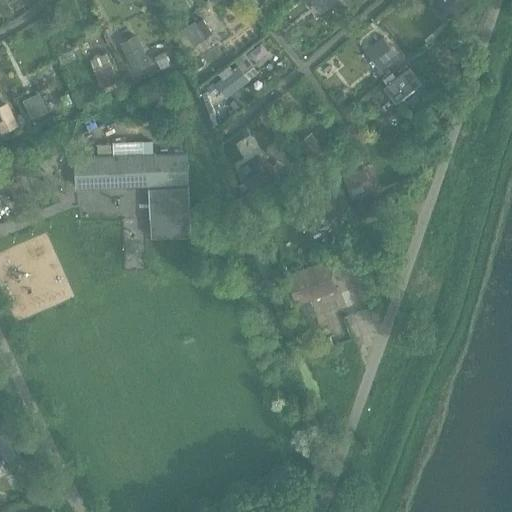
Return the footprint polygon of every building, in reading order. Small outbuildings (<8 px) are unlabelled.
[(203,22),(188,27),(194,44),(209,39),(203,22)] [(136,70),(153,63),(139,33),(122,40),(136,70)] [(92,58),(103,86),(120,80),(109,52),(92,58)] [(419,80),(404,62),(390,74),(404,91),(419,80)] [(237,66),(213,83),(224,98),(248,81),(237,66)] [(37,92),(22,97),(29,114),(43,109),(37,92)] [(282,103),(268,114),(281,130),(295,119),(282,103)] [(327,149),(312,131),(298,143),(312,161),(327,149)] [(71,158),(72,191),(150,188),(152,241),(191,240),(188,154),(71,158)] [(265,157),(244,160),(247,183),(269,180),(265,157)] [(0,169),(0,182),(21,173),(17,162),(0,169)] [(354,200),(377,191),(367,165),(344,173),(354,200)] [(327,180),(311,185),(315,199),(331,195),(327,180)] [(284,277),(295,306),(331,293),(322,271),(327,269),(324,262),(284,277)]
